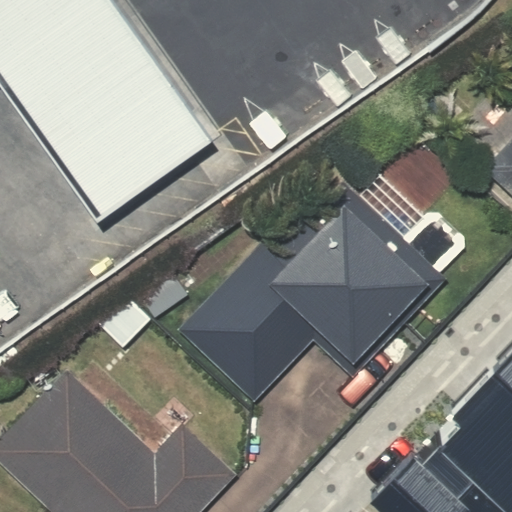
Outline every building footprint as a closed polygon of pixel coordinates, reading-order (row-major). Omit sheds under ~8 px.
[(0,0),(0,82),(92,209),(211,123),(121,0),(0,0)] [(511,129),(480,163),(511,193),(511,129)] [(258,238),(176,327),(252,397),(308,338),(348,375),(441,275),(336,177),(269,248),(258,238)] [(140,296),(121,316),(145,339),(165,319),(140,296)] [(443,327),(390,379),(434,423),(487,370),(443,327)] [(0,428),(0,462),(51,511),(49,511),(194,511),(236,469),(180,416),(151,447),(62,363),(0,428)] [(407,511),(389,495),(372,511),(332,475),(296,511),(407,511)]
